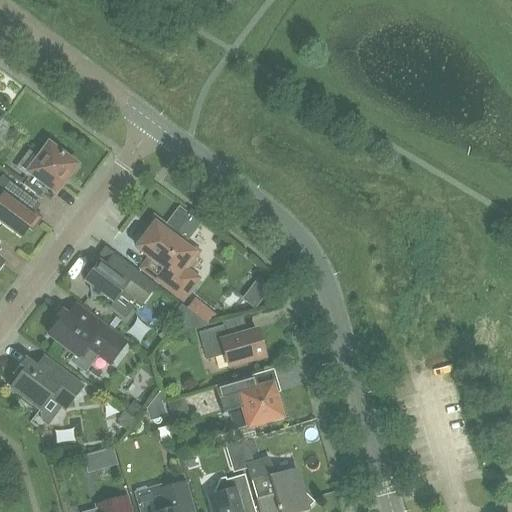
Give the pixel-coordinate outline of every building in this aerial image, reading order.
[(55,193),(76,166),(48,145),(19,183),(37,197),(40,193),(43,195),(48,189),(55,193)] [(30,211),(36,203),(1,176),(0,177),(0,224),(19,239),(27,228),(31,231),(38,222),(31,216),(30,211)] [(162,231),(165,227),(153,219),(142,234),(145,236),(136,248),(149,258),(140,269),(182,300),(198,279),(185,270),(196,256),(162,231)] [(139,308),(155,285),(117,257),(110,266),(112,268),(110,271),(98,262),(93,269),(88,270),(88,275),(84,282),(89,286),(91,294),(95,297),(103,296),(112,303),(120,293),(139,308)] [(254,309),(270,288),(257,278),(242,299),(254,309)] [(194,299),(187,309),(209,326),(216,316),(194,299)] [(175,314),(174,316),(202,328),(209,326),(187,309),(180,304),(179,307),(177,309),(176,311),(175,314)] [(125,343),(114,335),(74,305),(67,316),(61,312),(53,322),(56,324),(47,336),(77,358),(86,347),(109,364),(125,343)] [(257,335),(256,331),(226,340),(222,326),(198,333),(206,360),(223,355),(227,368),(264,357),(260,346),(263,344),(264,341),(263,337),(260,335),(257,335)] [(81,387),(43,358),(35,369),(24,361),(6,385),(22,397),(19,400),(32,410),(35,407),(40,410),(49,398),(64,409),(81,387)] [(281,418),(271,384),(256,389),(252,376),(220,385),(215,387),(223,414),(241,409),(247,429),(281,418)] [(186,406),(183,397),(167,402),(169,411),(186,406)] [(141,408),(132,401),(125,411),(134,418),(141,408)] [(125,430),(133,419),(123,412),(118,419),(119,426),(125,430)] [(307,511),(308,511),(296,469),(273,476),(268,459),(253,463),(246,441),(238,443),(258,511),(307,511)] [(241,453),(238,443),(226,446),(228,457),(241,453)] [(116,464),(111,448),(97,452),(101,468),(116,464)] [(185,473),(181,459),(171,462),(175,476),(185,473)] [(253,508),(244,475),(222,482),(215,495),(208,498),(211,511),(241,511),(242,511),(253,508)] [(192,511),(184,483),(161,490),(160,485),(133,493),(138,511),(192,511)] [(97,511),(129,511),(125,497),(95,506),(97,511)]
